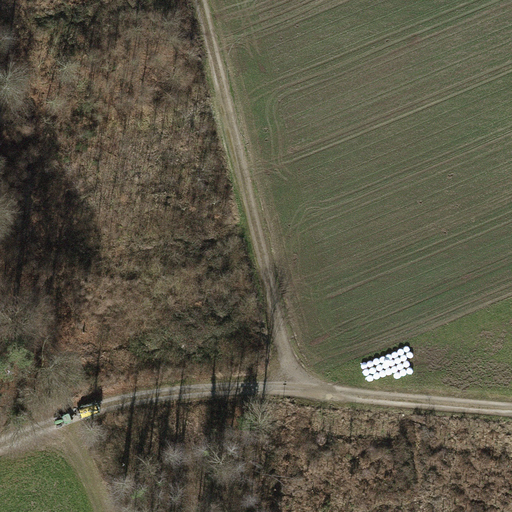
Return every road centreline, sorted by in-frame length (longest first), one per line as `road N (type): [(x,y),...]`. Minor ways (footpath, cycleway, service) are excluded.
road 1 (track): [(0,445),(192,372),(511,395)]
road 2 (track): [(299,382),(208,0)]
